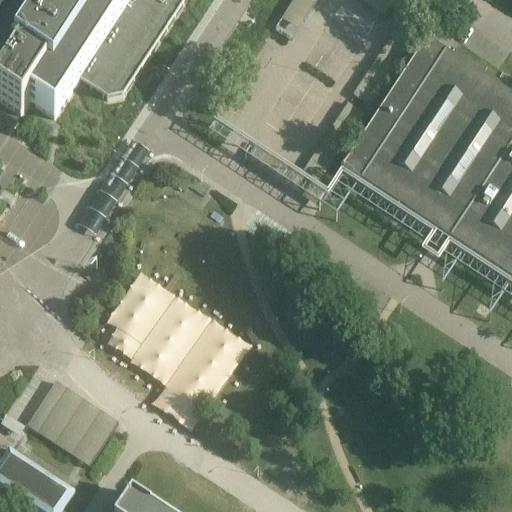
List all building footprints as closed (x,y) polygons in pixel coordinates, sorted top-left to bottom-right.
[(21,0),(0,33),(0,85),(1,86),(0,87),(0,104),(20,117),(21,117),(29,105),(53,121),(55,120),(79,83),(106,101),(105,101),(107,102),(123,99),(124,98),(123,97),(186,0),(21,0)] [(295,0),(288,12),(305,22),(316,4),(309,0),(295,0)] [(511,100),(444,56),(426,44),(343,170),(511,282),(511,100)] [(56,385),(27,429),(89,470),(118,425),(56,385)] [(9,451),(0,465),(0,488),(35,511),(62,511),(75,494),(9,451)] [(158,511),(131,494),(118,511),(158,511)]
